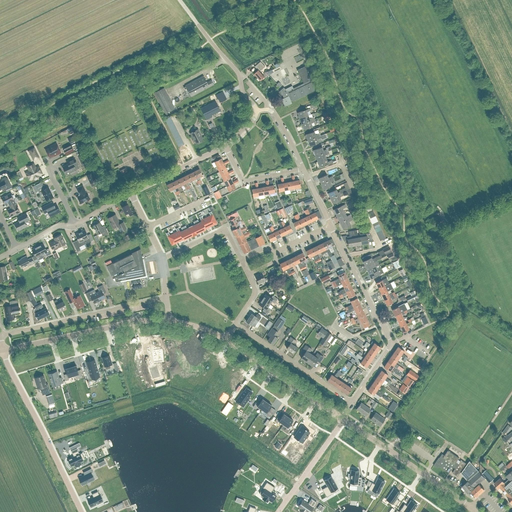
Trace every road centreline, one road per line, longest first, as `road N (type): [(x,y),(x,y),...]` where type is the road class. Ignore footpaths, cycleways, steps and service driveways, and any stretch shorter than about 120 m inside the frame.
road 1 (unknown): [(296,387),(281,405),(432,511)]
road 2 (residential): [(3,350),(81,511)]
road 3 (residential): [(0,335),(166,297)]
road 4 (tertiary): [(3,350),(166,320)]
road 5 (tertiary): [(469,506),(343,419)]
road 6 (residential): [(351,402),(235,323)]
road 7 (tertiary): [(341,417),(225,339)]
road 8 (unclassified): [(256,110),(238,73),(179,0)]
